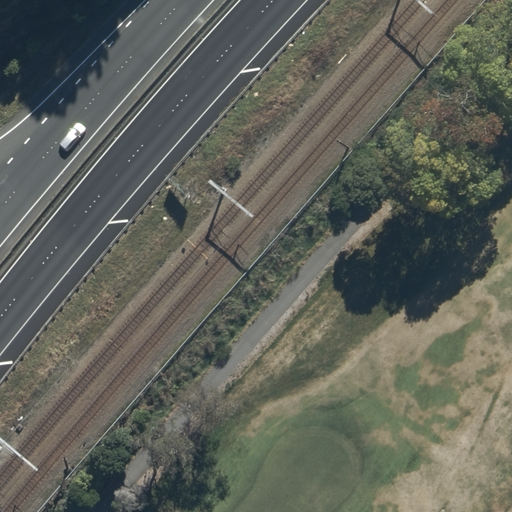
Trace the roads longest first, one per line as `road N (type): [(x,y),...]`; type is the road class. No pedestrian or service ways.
road 1 (trunk): [(271,0),(0,319)]
road 2 (trunk): [(0,209),(182,0)]
